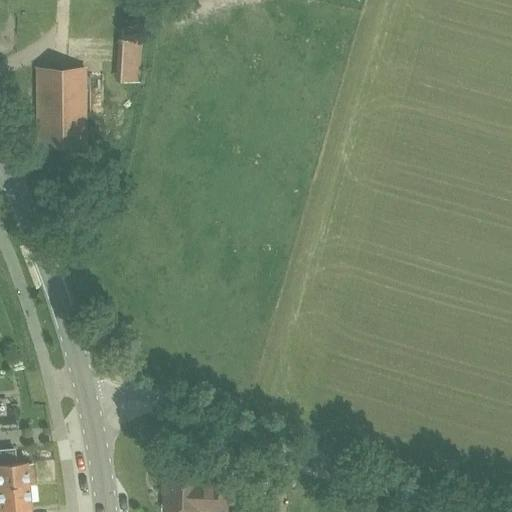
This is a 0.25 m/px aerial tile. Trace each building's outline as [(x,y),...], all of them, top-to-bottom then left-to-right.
[(140,81),(142,40),(122,39),(120,79),(140,81)] [(38,143),(86,143),(85,67),(37,67),(38,143)] [(13,434),(0,435),(0,446),(14,445),(13,434)] [(0,485),(34,482),(33,462),(26,462),(26,460),(0,462),(0,485)] [(227,508),(227,482),(204,481),(204,482),(196,482),(197,465),(167,464),(167,478),(163,478),(163,490),(166,491),(165,510),(195,511),(195,507),(227,508)] [(291,489),(294,481),(285,478),(282,486),(291,489)] [(30,511),(30,506),(28,483),(0,485),(0,511),(30,511)] [(243,499),(242,511),(275,511),(276,500),(243,499)]
